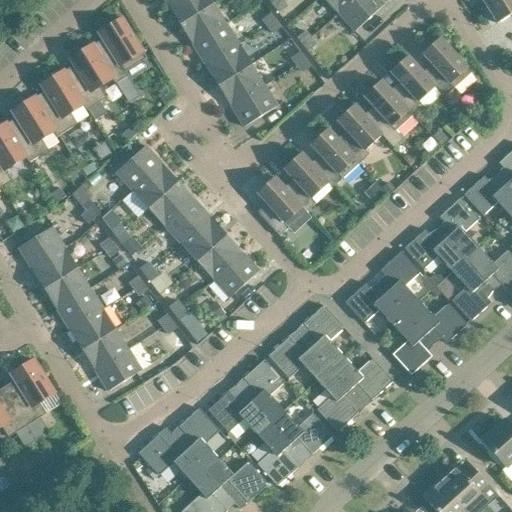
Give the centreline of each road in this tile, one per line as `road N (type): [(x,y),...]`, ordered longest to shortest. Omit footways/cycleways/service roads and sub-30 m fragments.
road 1 (residential): [(31,323),(99,432),(109,445),(123,445),(304,287)]
road 2 (residential): [(304,287),(333,285),(510,132),(510,99)]
road 3 (residential): [(220,183),(430,0)]
road 4 (residential): [(326,511),(511,339)]
road 5 (residential): [(220,183),(195,102),(134,0)]
road 6 (residential): [(304,287),(220,183)]
road 7 (residential): [(0,89),(98,0)]
road 8 (residential): [(441,0),(510,99)]
